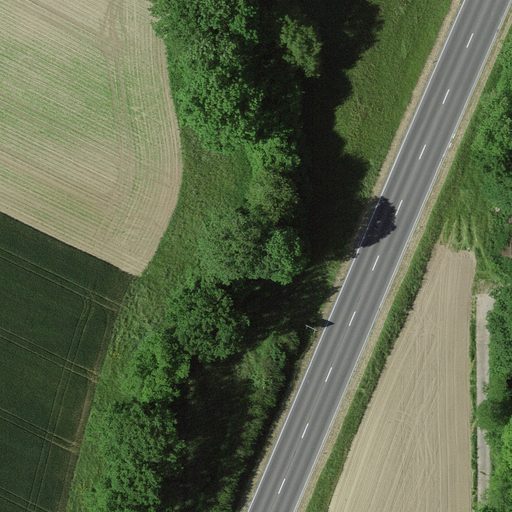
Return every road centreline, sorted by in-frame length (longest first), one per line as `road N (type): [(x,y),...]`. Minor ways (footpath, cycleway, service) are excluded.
road 1 (primary): [(271,511),(488,0)]
road 2 (track): [(483,511),(484,297)]
